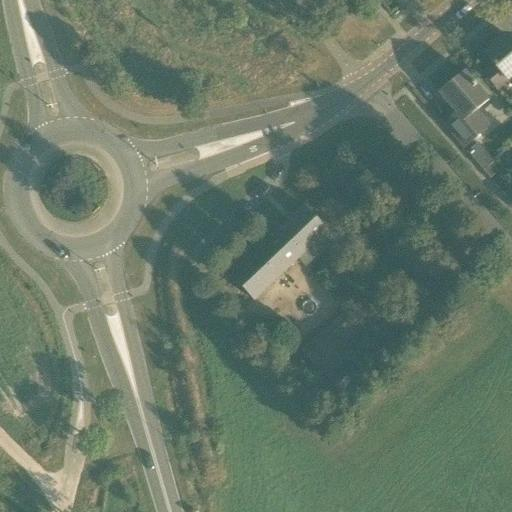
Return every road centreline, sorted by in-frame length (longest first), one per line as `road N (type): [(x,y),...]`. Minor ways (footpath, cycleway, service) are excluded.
road 1 (residential): [(511,253),(362,85)]
road 2 (tertiary): [(142,419),(111,238)]
road 3 (tertiary): [(78,250),(123,394),(142,419)]
road 4 (tertiary): [(47,135),(19,165),(16,205),(39,238),(78,250)]
road 5 (residential): [(193,258),(280,174),(273,137)]
road 6 (unclassified): [(136,192),(273,137)]
road 7 (unclassified): [(268,126),(127,159)]
road 8 (tertiary): [(11,0),(47,135)]
road 9 (tertiary): [(72,129),(28,0)]
road 10 (residential): [(362,85),(465,0)]
